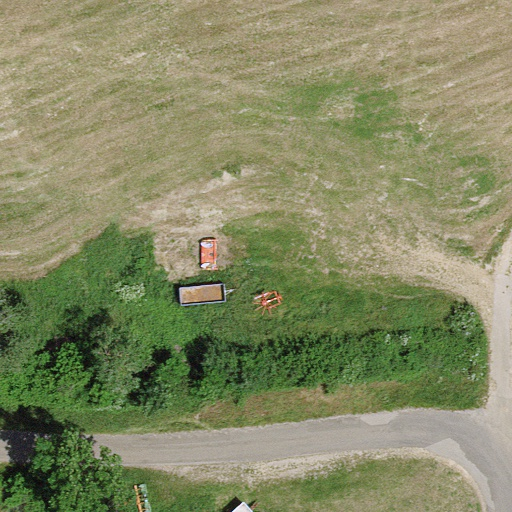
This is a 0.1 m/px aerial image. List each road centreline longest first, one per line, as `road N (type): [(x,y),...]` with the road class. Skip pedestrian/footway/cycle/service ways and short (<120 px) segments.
road 1 (unclassified): [(511,501),(495,458),(460,434),(422,424),(234,447),(0,447)]
road 2 (track): [(511,251),(495,458)]
